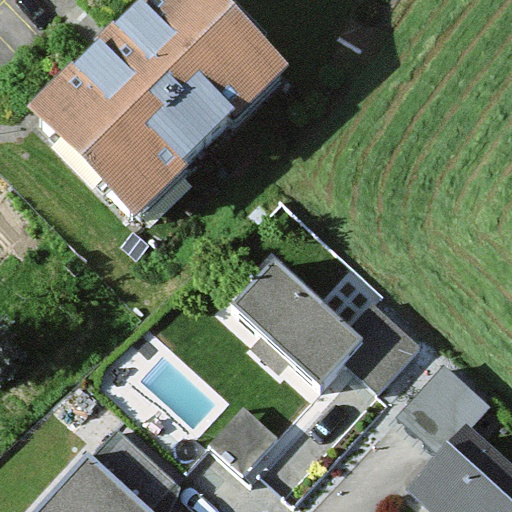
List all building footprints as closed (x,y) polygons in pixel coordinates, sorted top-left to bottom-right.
[(300,82),(220,0),(162,0),(39,120),(147,231),(300,82)] [(350,338),(272,276),(231,326),(320,398),(340,373),(376,402),(414,355),(367,317),(350,338)] [(485,415),(440,375),(392,429),(437,469),(485,415)] [(511,511),(511,478),(470,442),(412,508),(415,511),(511,511)] [(157,511),(172,498),(117,445),(52,511),(157,511)]
